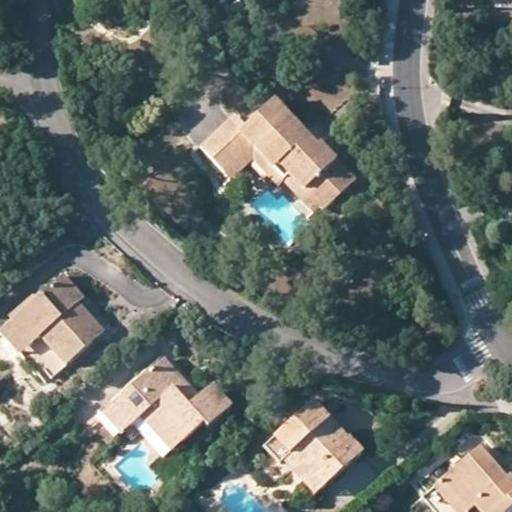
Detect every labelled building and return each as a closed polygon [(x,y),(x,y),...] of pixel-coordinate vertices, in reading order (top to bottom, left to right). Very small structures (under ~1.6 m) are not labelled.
[(283,168),(323,209),(330,215),(361,184),(324,147),(322,149),(279,105),(251,132),(239,121),(207,152),(231,177),(257,151),(279,172),(283,168)] [(315,217),(323,209),(283,168),(279,172),(257,151),(231,177),(237,184),(257,164),(282,190),(286,186),(315,217)] [(31,347),(23,355),(48,383),(105,333),(79,304),(72,295),(77,290),(64,276),(11,324),(31,347)] [(85,300),(77,290),(72,295),(79,304),(85,300)] [(2,332),(23,355),(31,347),(11,324),(2,332)] [(139,385),(104,416),(123,436),(143,418),(151,410),(182,446),(206,423),(210,429),(234,406),(215,386),(201,399),(191,407),(175,389),(186,381),(167,360),(139,385)] [(99,410),(104,416),(139,385),(135,379),(99,410)] [(201,399),(186,381),(175,389),(191,407),(201,399)] [(327,422),(331,418),(316,402),(267,446),(281,463),(284,460),(317,496),(367,451),(353,437),(350,439),(346,442),(327,422)] [(174,453),(182,446),(151,410),(143,418),(174,453)] [(350,439),(331,418),(327,422),(346,442),(350,439)] [(444,480),(470,511),(478,505),(483,511),(511,511),(511,474),(507,478),(482,448),(444,480)] [(456,511),(470,511),(444,480),(435,487),(456,511)]
